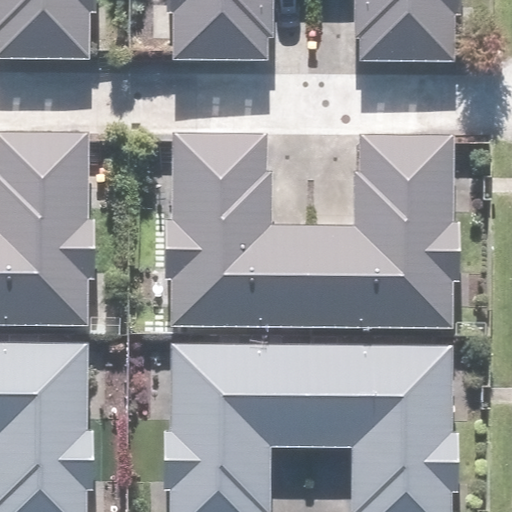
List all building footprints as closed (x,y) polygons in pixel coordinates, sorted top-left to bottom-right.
[(0,0),(0,33),(3,33),(2,56),(92,60),(94,9),(101,9),(101,0),(0,0)] [(364,0),(362,59),(459,62),(460,10),(469,10),(468,0),(176,0),(175,54),(275,57),(276,0),(364,0)] [(0,319),(89,323),(91,275),(103,276),(105,216),(90,216),(93,129),(5,127),(0,189),(0,319)] [(176,215),(176,318),(452,328),(454,276),(466,276),(468,222),(456,221),(459,137),(368,134),(362,222),(276,219),(277,174),(271,173),(273,131),(182,128),(179,215),(176,215)] [(453,511),(454,488),(466,488),(467,425),(456,425),(458,346),(177,338),(172,511),(273,511),(276,440),(362,442),(360,511),(453,511)] [(94,344),(0,341),(0,505),(0,511),(90,511),(91,487),(98,487),(99,427),(92,426),(94,344)]
